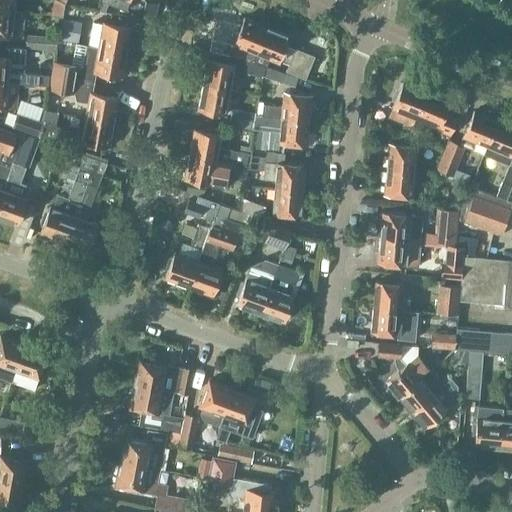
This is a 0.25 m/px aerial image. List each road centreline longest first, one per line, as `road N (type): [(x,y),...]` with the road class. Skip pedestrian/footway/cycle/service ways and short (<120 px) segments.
road 1 (residential): [(319,378),(352,27)]
road 2 (residential): [(100,295),(129,207),(162,0)]
road 3 (residential): [(319,378),(100,295)]
road 4 (residential): [(511,91),(352,27)]
road 5 (residential): [(56,511),(89,346)]
road 6 (residential): [(413,484),(319,378)]
road 7 (residential): [(308,511),(319,378)]
